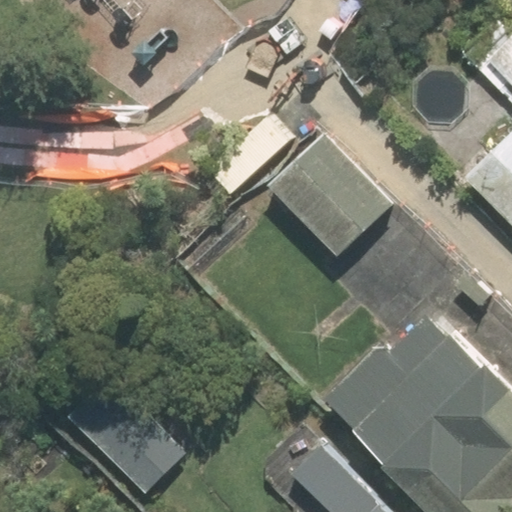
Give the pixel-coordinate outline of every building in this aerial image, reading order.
[(511,23),(474,59),(511,101),(511,23)] [(390,203),(320,129),(264,182),(334,256),(390,203)] [(511,129),(466,175),(511,222),(511,129)] [(511,511),(511,383),(431,299),(324,400),(431,511),(511,511)] [(189,446),(95,367),(53,416),(147,496),(189,446)] [(413,511),(327,423),(286,463),(334,511),(413,511)]
